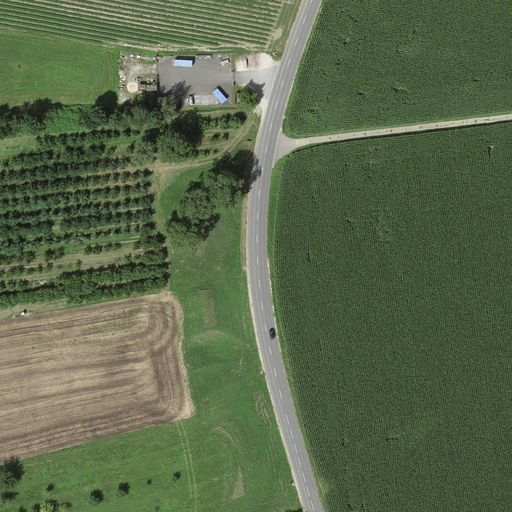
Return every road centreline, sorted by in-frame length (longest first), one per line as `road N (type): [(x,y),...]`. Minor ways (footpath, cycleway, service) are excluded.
road 1 (tertiary): [(311,0),(274,109),(256,222),(262,311),(314,511)]
road 2 (track): [(511,117),(267,144)]
